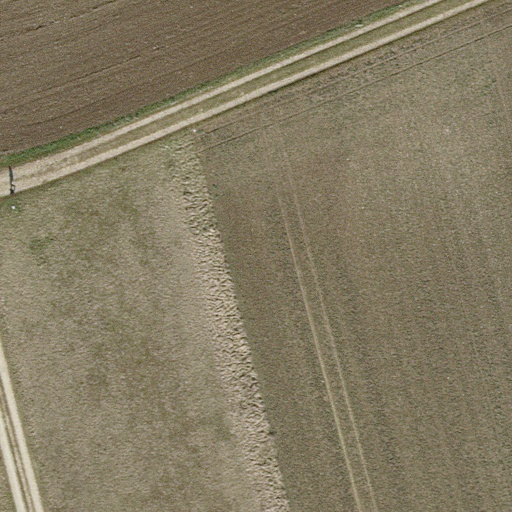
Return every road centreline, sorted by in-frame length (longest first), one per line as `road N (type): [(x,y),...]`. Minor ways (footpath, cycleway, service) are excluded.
road 1 (track): [(0,187),(458,0)]
road 2 (track): [(0,394),(29,511)]
